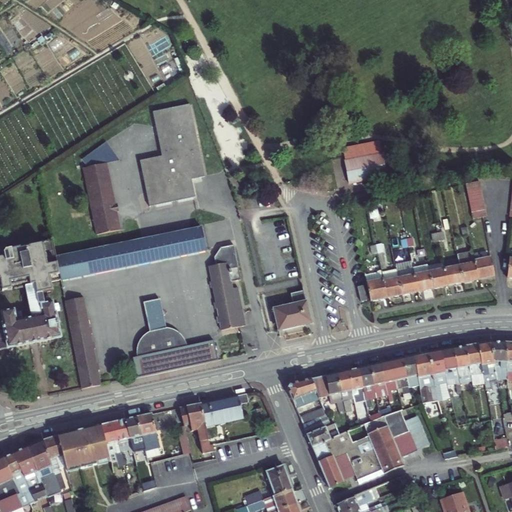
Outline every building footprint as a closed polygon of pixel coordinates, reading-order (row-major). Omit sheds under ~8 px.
[(204,177),(189,105),(153,113),(162,157),(140,162),(150,207),(195,197),(191,180),(204,177)] [(342,148),(345,161),(382,155),(386,177),(399,174),(394,145),(381,148),(379,141),(342,148)] [(382,155),(345,161),(349,184),(386,177),(383,162),(382,155)] [(106,164),(83,169),(88,192),(111,187),(106,164)] [(486,217),(480,182),(466,184),(473,220),(486,217)] [(88,192),(97,236),(120,231),(116,212),(114,204),(111,187),(88,192)] [(201,229),(57,259),(61,280),(92,274),(206,251),(203,239),(203,236),(201,229)] [(376,246),(377,253),(382,252),(378,235),(373,236),(376,246)] [(4,332),(0,332),(0,350),(61,339),(56,314),(55,314),(53,303),(45,304),(39,305),(37,295),(43,294),(53,292),(51,283),(61,281),(61,280),(57,259),(53,240),(28,246),(27,248),(28,252),(23,253),(23,249),(21,247),(6,251),(3,254),(4,257),(12,289),(25,287),(30,286),(36,317),(31,318),(17,321),(15,310),(1,313),(4,326),(3,326),(4,332)] [(407,240),(401,241),(402,249),(409,248),(407,240)] [(232,289),(231,283),(241,281),(234,245),(220,247),(214,257),(216,266),(209,268),(212,283),(213,289),(215,303),(216,309),(218,317),(219,324),(220,331),(240,328),(245,327),(242,314),(237,315),(232,289)] [(489,248),(473,251),(473,252),(478,280),(495,277),(489,248)] [(458,259),(463,283),(478,280),(473,252),(457,255),(458,259)] [(0,283),(2,292),(12,290),(12,289),(4,257),(0,257),(0,283)] [(443,263),(448,286),(463,283),(458,259),(443,262),(443,263)] [(396,265),(397,269),(397,273),(413,270),(413,268),(412,262),(396,265)] [(428,266),(433,289),(448,286),(443,263),(428,266)] [(428,265),(413,268),(413,270),(418,292),(433,289),(428,266),(428,265)] [(397,269),(381,272),(383,280),(387,299),(402,296),(397,273),(397,269)] [(397,273),(402,296),(418,292),(413,270),(397,273)] [(387,299),(383,280),(366,283),(370,302),(387,299)] [(25,287),(31,318),(36,317),(30,286),(25,287)] [(357,288),(361,303),(367,301),(363,286),(357,288)] [(232,289),(237,315),(242,314),(238,288),(232,289)] [(293,305),(273,310),(279,332),(312,324),(304,292),(291,295),(292,301),(296,301),(297,304),(293,305)] [(84,298),(65,302),(68,318),(87,314),(84,298)] [(150,302),(144,303),(149,328),(158,334),(165,324),(160,300),(154,301),(155,305),(150,306),(150,302)] [(90,330),(87,314),(68,318),(81,390),(100,386),(97,371),(96,366),(93,350),(92,344),(90,334),(90,330)] [(165,324),(158,334),(162,352),(187,347),(185,340),(182,333),(177,328),(172,326),(165,324)] [(162,352),(158,334),(149,328),(143,331),(138,336),(135,343),(135,350),(137,358),(162,352)] [(132,359),(136,379),(217,361),(213,341),(187,347),(137,358),(132,359)] [(480,362),(481,364),(493,362),(493,360),(490,343),(484,344),(477,345),(480,362)] [(490,343),(493,360),(506,360),(505,344),(498,343),(490,343)] [(465,347),(468,364),(480,362),(477,345),(472,346),(465,347)] [(453,349),(456,366),(468,364),(465,347),(459,348),(453,349)] [(444,369),(456,366),(453,349),(447,350),(441,352),(444,369)] [(429,354),(432,373),(444,371),(444,369),(441,352),(435,353),(429,354)] [(417,375),(417,376),(432,373),(429,354),(421,355),(414,357),(417,375)] [(403,359),(406,377),(417,375),(414,357),(408,358),(403,359)] [(392,362),(395,380),(406,377),(403,359),(397,361),(392,362)] [(506,360),(493,360),(493,362),(497,382),(498,388),(500,388),(499,380),(507,379),(507,371),(506,360)] [(384,382),(395,380),(392,362),(386,363),(380,364),(384,382)] [(481,364),(480,362),(468,364),(471,382),(472,386),(484,384),(481,364)] [(497,382),(493,362),(481,364),(484,384),(486,391),(492,390),(491,389),(490,383),(497,382)] [(373,385),(384,382),(380,364),(375,366),(370,367),(373,385)] [(471,382),(468,364),(456,366),(459,384),(462,383),(471,382)] [(456,366),(444,369),(444,371),(447,386),(455,385),(459,384),(456,366)] [(358,370),(362,387),(373,385),(370,367),(365,368),(358,370)] [(347,372),(351,390),(362,387),(358,370),(353,370),(347,372)] [(447,386),(444,371),(432,373),(438,401),(450,399),(448,391),(447,386)] [(337,374),(341,392),(351,390),(347,372),(342,373),(337,374)] [(432,402),(438,401),(432,373),(417,376),(419,387),(420,389),(429,387),(432,402)] [(337,374),(326,377),(330,395),(341,392),(337,374)] [(417,376),(417,375),(406,377),(409,389),(419,387),(417,376)] [(328,395),(330,395),(326,377),(323,377),(311,380),(318,399),(329,396),(328,395)] [(409,389),(406,377),(395,380),(398,390),(398,394),(403,393),(409,391),(409,389)] [(318,399),(311,380),(300,383),(291,385),(287,390),(295,408),(318,400),(318,399)] [(398,390),(395,380),(384,382),(387,392),(391,391),(398,390)] [(384,382),(373,385),(375,395),(376,398),(388,396),(387,392),(384,382)] [(373,385),(362,387),(366,402),(366,404),(372,403),(370,396),(375,395),(373,385)] [(366,402),(362,387),(351,390),(353,399),(354,405),(366,402)] [(423,404),(432,402),(429,387),(420,389),(423,404)] [(353,399),(351,390),(341,392),(345,410),(346,415),(351,414),(349,400),(353,399)] [(328,395),(329,396),(331,405),(337,403),(339,411),(345,410),(341,392),(330,395),(328,395)] [(238,397),(239,400),(240,405),(248,403),(246,395),(238,397)] [(243,419),(240,405),(239,400),(223,404),(202,408),(206,430),(215,428),(214,425),(243,419)] [(441,411),(438,401),(432,402),(435,413),(441,411)] [(198,433),(199,441),(208,439),(206,430),(202,408),(201,404),(192,406),(186,408),(190,427),(192,434),(198,433)] [(184,428),(190,427),(186,408),(180,409),(184,427),(184,428)] [(322,408),(299,418),(303,425),(326,416),(322,408)] [(379,411),(380,412),(382,418),(384,417),(392,413),(390,408),(379,411)] [(384,417),(388,426),(401,459),(418,452),(416,449),(405,421),(401,411),(384,417)] [(382,418),(380,412),(369,417),(371,422),(382,418)] [(137,418),(141,435),(156,431),(151,414),(143,416),(137,418)] [(326,416),(303,425),(304,430),(306,435),(327,427),(330,426),(326,416)] [(416,449),(428,444),(416,416),(405,421),(416,449)] [(367,434),(388,426),(384,417),(382,418),(371,422),(364,425),(367,434)] [(125,420),(129,438),(141,435),(137,418),(130,419),(125,420)] [(118,440),(129,438),(125,420),(118,422),(114,423),(118,440)] [(101,426),(106,443),(118,440),(114,423),(107,425),(101,426)] [(330,426),(327,427),(332,438),(339,436),(334,424),(330,426)] [(279,432),(276,425),(265,428),(266,434),(279,432)] [(106,443),(101,426),(80,431),(58,437),(62,454),(65,467),(67,473),(68,473),(67,470),(79,467),(80,470),(97,466),(96,463),(109,460),(110,463),(111,462),(106,443)] [(404,466),(401,459),(388,426),(367,434),(368,436),(384,474),(404,466)] [(183,456),(190,454),(184,428),(184,427),(177,429),(183,456)] [(332,438),(327,427),(306,435),(309,440),(312,447),(325,441),(332,438)] [(156,431),(141,435),(144,446),(145,452),(158,449),(160,448),(156,431)] [(359,485),(384,474),(368,436),(353,443),(348,432),(339,436),(332,438),(325,441),(331,455),(332,454),(343,480),(355,475),(359,485)] [(129,438),(132,449),(138,448),(144,446),(141,435),(129,438)] [(43,441),(49,458),(62,454),(58,437),(50,439),(43,441)] [(129,438),(118,440),(121,453),(128,452),(129,455),(133,454),(132,449),(129,438)] [(496,449),(508,447),(506,438),(495,440),(496,449)] [(208,439),(199,441),(203,455),(214,453),(213,446),(210,446),(208,439)] [(121,453),(118,440),(106,443),(111,462),(111,464),(116,462),(117,466),(118,469),(125,467),(121,453)] [(26,448),(36,470),(51,464),(49,458),(43,441),(34,445),(26,448)] [(318,460),(331,455),(325,441),(312,447),(318,460)] [(20,472),(22,476),(36,470),(26,448),(18,452),(12,455),(20,472)] [(138,448),(132,449),(133,454),(137,468),(143,466),(138,448)] [(158,449),(145,452),(148,462),(161,458),(158,449)] [(62,454),(49,458),(51,464),(61,493),(67,491),(59,470),(65,467),(62,454)] [(344,483),(343,480),(332,454),(331,455),(318,460),(322,472),(330,489),(344,483)] [(3,459),(11,476),(20,472),(12,455),(8,457),(3,459)] [(3,459),(0,460),(0,483),(12,478),(11,476),(3,459)] [(51,464),(36,470),(48,498),(48,499),(61,495),(61,493),(51,464)] [(292,490),(283,467),(267,473),(275,496),(292,490)] [(36,502),(48,498),(36,470),(22,476),(30,491),(35,503),(36,502)] [(22,476),(20,472),(11,476),(12,478),(20,495),(18,496),(23,508),(35,503),(30,491),(22,476)] [(0,500),(17,493),(18,496),(20,495),(12,478),(0,483),(0,500)] [(511,483),(500,488),(504,501),(511,499),(511,483)] [(275,496),(272,497),(278,511),(297,504),(292,490),(275,496)] [(355,496),(359,507),(365,504),(372,501),(368,491),(355,496)] [(12,511),(23,508),(18,496),(17,493),(0,500),(0,511),(12,511)] [(263,501),(260,493),(245,498),(248,506),(263,501)] [(468,511),(462,493),(441,501),(444,511),(468,511)] [(184,511),(185,511),(191,510),(186,496),(179,499),(184,511)] [(345,511),(359,507),(355,496),(337,504),(339,509),(340,511),(345,511)] [(263,501),(248,506),(249,511),(253,511),(266,508),(267,511),(275,511),(278,511),(272,497),(263,501)] [(48,499),(48,498),(36,502),(37,508),(44,505),(45,509),(51,507),(48,499)] [(177,511),(184,511),(179,499),(173,501),(177,511)] [(74,511),(71,500),(65,502),(67,511),(74,511)] [(170,511),(177,511),(173,501),(167,503),(170,511)] [(162,511),(170,511),(167,503),(161,505),(162,511)]
